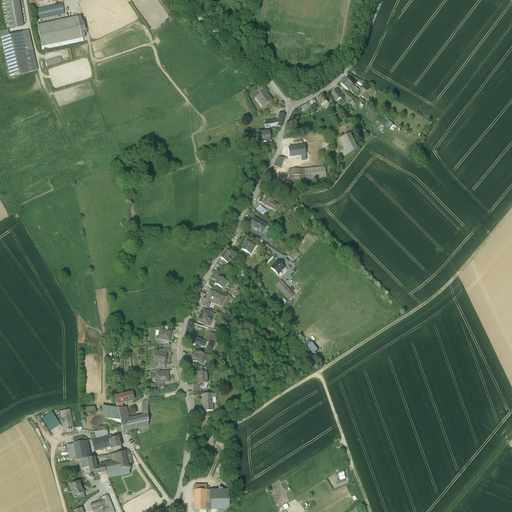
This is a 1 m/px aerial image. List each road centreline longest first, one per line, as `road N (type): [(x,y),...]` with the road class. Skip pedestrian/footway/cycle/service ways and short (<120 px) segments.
road 1 (residential): [(293,107),(181,333),(189,424),(178,500)]
road 2 (track): [(511,209),(441,290),(187,456)]
road 3 (track): [(369,511),(316,374)]
road 4 (residential): [(380,0),(348,66),(293,107)]
